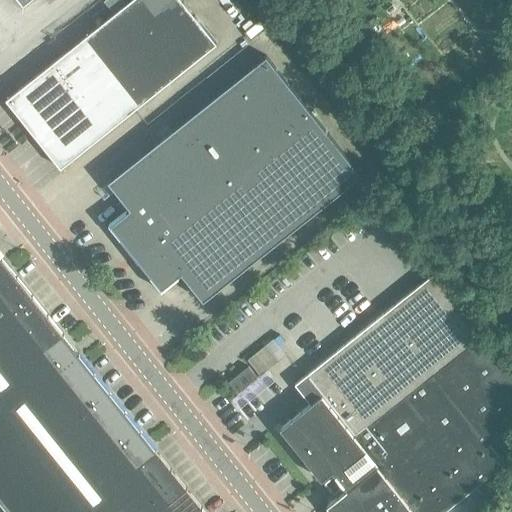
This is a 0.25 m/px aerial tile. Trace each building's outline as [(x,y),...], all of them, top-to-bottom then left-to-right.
[(61,170),(173,81),(217,47),(179,0),(134,0),(7,102),(61,170)] [(204,300),(361,175),(267,56),(109,182),(131,209),(111,225),(163,289),(182,273),(204,300)] [(86,240),(107,266),(123,253),(102,228),(86,240)] [(206,511),(0,255),(0,498),(6,505),(10,511),(206,511)] [(443,511),(505,463),(490,443),(511,425),(511,369),(435,272),(295,384),(311,404),(281,428),(322,479),(333,471),(336,475),(335,475),(344,486),(345,486),(347,490),(327,506),(332,511),(443,511)] [(266,345),(248,359),(260,375),(278,360),(266,345)] [(240,394),(257,380),(248,369),(231,383),(240,394)]
